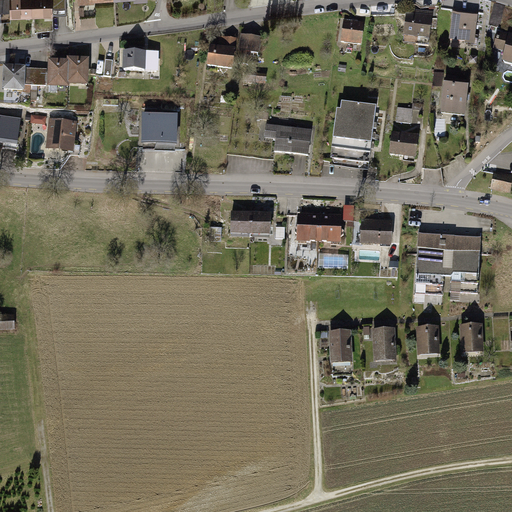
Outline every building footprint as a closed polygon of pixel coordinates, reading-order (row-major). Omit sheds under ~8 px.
[(32,14),(31,0),(0,0),(0,15),(12,16),(12,15),(32,14)] [(67,14),(67,0),(31,0),(32,14),(52,14),(52,15),(67,14)] [(79,0),(80,0),(79,1),(80,16),(97,15),(95,0),(79,0)] [(478,13),(455,10),(451,40),(474,43),(478,13)] [(416,16),(408,15),(405,36),(418,38),(417,45),(429,47),(434,13),(426,12),(426,14),(416,12),(416,16)] [(365,25),(345,22),(342,43),(362,45),(365,25)] [(511,37),(499,34),(497,41),(501,41),(501,39),(508,41),(507,44),(508,47),(504,61),(505,63),(511,64),(511,37)] [(261,39),(253,37),(252,44),(242,42),(239,64),(249,66),(251,53),(259,55),(261,39)] [(225,51),(211,49),(209,66),(233,69),(237,40),(227,39),(225,51)] [(136,53),(126,53),(125,71),(155,72),(156,54),(149,54),(146,54),(143,54),(143,50),(137,49),(136,53)] [(69,60),(69,63),(70,63),(69,82),(88,82),(89,60),(69,60)] [(69,82),(70,63),(69,63),(51,62),(50,87),(51,87),(50,93),(58,93),(58,84),(69,84),(69,82)] [(112,78),(114,64),(106,63),(105,78),(112,78)] [(25,69),(6,68),(5,90),(24,91),(26,93),(31,93),(31,86),(32,71),(25,71),(25,69)] [(40,71),(32,71),(31,86),(39,86),(40,71)] [(48,72),(40,71),(39,86),(47,87),(48,72)] [(442,87),(443,74),(436,73),(434,86),(442,87)] [(257,75),(248,74),(247,82),(256,83),(257,75)] [(466,113),(469,84),(446,81),(442,110),(466,113)] [(375,124),(377,107),(342,102),(340,120),(375,124)] [(411,125),(413,110),(399,108),(397,123),(411,125)] [(177,118),(145,117),(144,142),(176,143),(177,118)] [(21,121),(0,118),(0,142),(18,145),(21,121)] [(372,142),(375,124),(340,120),(338,140),(362,144),(362,141),(372,142)] [(75,125),(52,122),(50,145),(60,146),(64,152),(68,152),(70,150),(72,150),(75,125)] [(275,152),(309,156),(312,131),(268,126),(267,129),(278,131),(276,145),(230,139),(228,154),(274,160),(275,152)] [(393,134),(391,154),(404,156),(404,155),(416,156),(418,138),(393,134)] [(369,167),(372,142),(362,141),(362,144),(338,140),(335,163),(369,167)] [(511,183),(511,177),(495,174),(493,189),(510,192),(511,183)] [(302,204),(288,203),(287,217),(298,217),(298,213),(302,213),(302,204)] [(354,222),(355,206),(346,206),(345,222),(354,222)] [(320,242),(321,218),(315,217),(315,214),(310,213),(310,217),(300,217),(300,228),(298,229),(296,230),(296,234),(298,236),(299,236),(299,242),(320,242)] [(232,234),(251,235),(252,216),(233,215),(232,234)] [(271,216),(252,216),(251,235),(270,235),(271,216)] [(341,219),(321,218),(320,242),(340,243),(340,238),(342,238),(344,236),(344,233),(342,231),(341,231),(341,219)] [(392,245),(393,224),(354,222),(353,244),(362,245),(362,244),(392,245)] [(277,230),(277,240),(285,240),(286,229),(278,229),(277,230)] [(446,256),(447,236),(419,235),(418,255),(446,256)] [(454,237),(453,255),(481,257),(482,238),(454,237)] [(445,276),(446,256),(418,255),(417,275),(445,276)] [(453,255),(452,274),(480,276),(481,257),(453,255)] [(452,274),(451,293),(479,295),(480,276),(452,274)] [(444,297),(445,276),(417,275),(416,295),(444,297)] [(14,316),(0,316),(0,329),(14,329),(14,316)] [(482,326),(463,326),(464,350),(483,349),(482,326)] [(438,328),(419,329),(420,352),(439,351),(438,328)] [(394,330),(375,331),(376,358),(395,357),(394,330)] [(350,332),(332,333),(333,361),(352,360),(350,332)]
